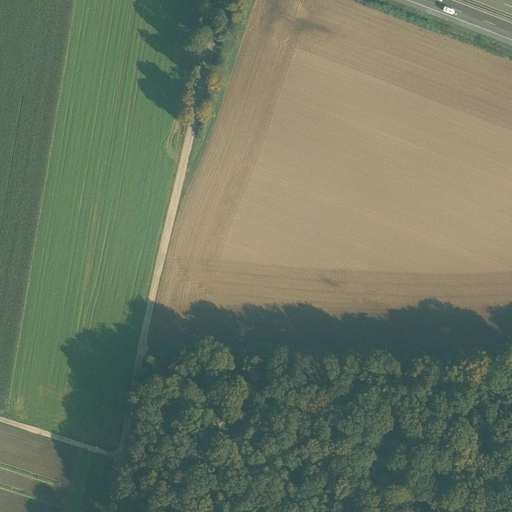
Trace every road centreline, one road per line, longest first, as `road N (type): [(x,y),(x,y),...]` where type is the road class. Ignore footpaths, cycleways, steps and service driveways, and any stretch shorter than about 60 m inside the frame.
road 1 (track): [(122,460),(141,344),(223,0)]
road 2 (track): [(141,344),(331,362),(511,362)]
road 3 (track): [(0,419),(122,460)]
